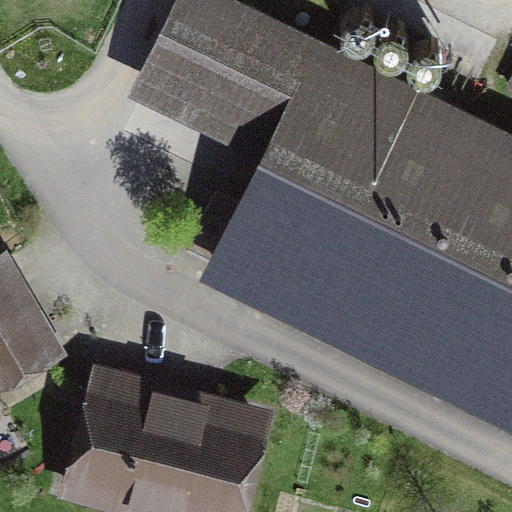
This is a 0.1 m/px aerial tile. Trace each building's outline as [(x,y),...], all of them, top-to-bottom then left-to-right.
[(261,152),(200,277),(511,429),(511,133),(237,0),(177,0),(134,90),(261,152)] [(342,40),(346,44),(351,47),(357,48),(363,47),(368,44),(372,40),(375,34),(375,29),(374,23),(371,18),(366,14),(360,12),(354,12),(349,14),(344,18),(341,23),(339,28),(340,34),(342,40)] [(376,57),(380,61),(385,64),(391,65),(396,64),(402,61),(406,57),(408,52),(409,46),(407,40),(404,35),(400,32),(394,30),(388,30),(382,31),(378,35),(374,40),(373,46),(373,52),(376,57)] [(410,74),(414,78),(419,81),(425,82),(431,81),(436,78),(440,74),(442,68),(443,62),(442,57),(438,52),(434,48),(428,46),(422,46),(417,48),(412,52),(409,56),(407,62),(408,68),(410,74)] [(0,375),(59,344),(4,240),(0,242),(0,375)] [(237,511),(268,403),(93,354),(56,482),(162,511),(237,511)]
